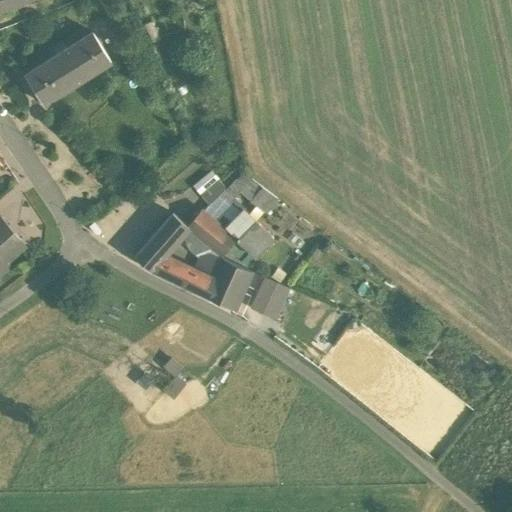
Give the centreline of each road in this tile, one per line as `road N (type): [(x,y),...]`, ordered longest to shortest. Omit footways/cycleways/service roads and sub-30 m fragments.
road 1 (track): [(81,250),(231,319),(480,511)]
road 2 (residential): [(0,306),(81,250),(0,121)]
